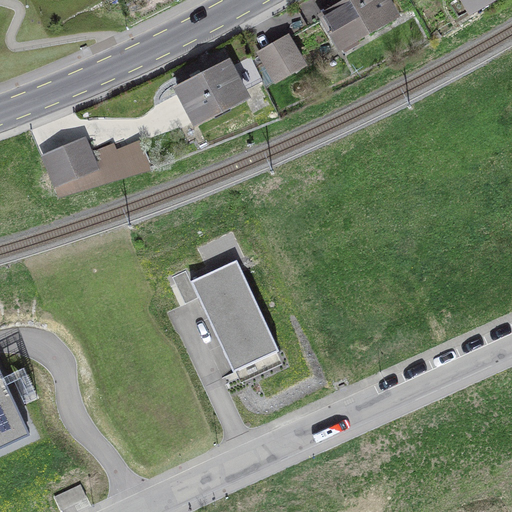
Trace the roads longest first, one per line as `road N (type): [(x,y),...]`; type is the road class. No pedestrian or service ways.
road 1 (residential): [(511,340),(128,511)]
road 2 (primary): [(0,112),(124,62),(244,0)]
